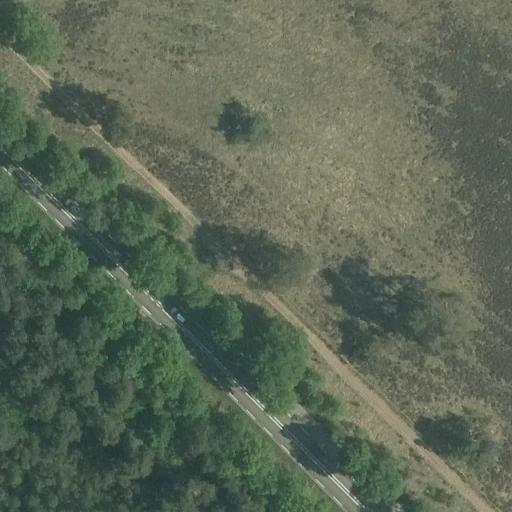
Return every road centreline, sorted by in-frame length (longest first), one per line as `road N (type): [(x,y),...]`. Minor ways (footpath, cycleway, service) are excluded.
road 1 (primary): [(366,511),(0,147)]
road 2 (track): [(227,260),(482,511)]
road 3 (track): [(0,40),(227,260)]
road 4 (track): [(0,430),(134,319),(227,260)]
